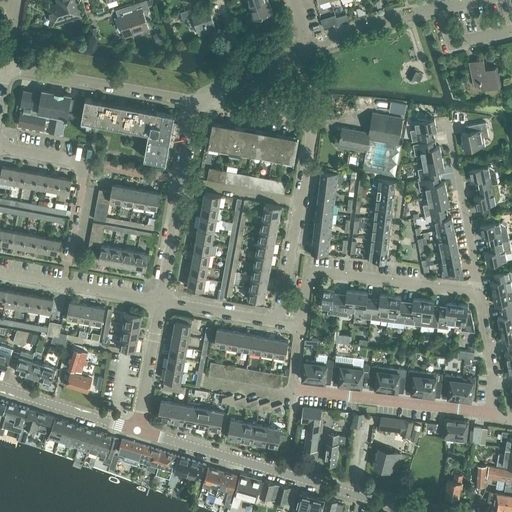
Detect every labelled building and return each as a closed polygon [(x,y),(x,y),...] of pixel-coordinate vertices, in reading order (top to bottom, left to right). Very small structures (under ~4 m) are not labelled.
[(48,7),(53,23),(81,15),(75,0),(58,0),(59,2),(60,2),(59,5),(57,5),(48,7)] [(147,0),(131,5),(117,10),(126,38),(136,35),(135,34),(149,29),(143,12),(150,10),(149,6),(154,4),(152,0),(147,0)] [(268,0),(266,0),(251,5),(254,17),(251,18),(253,27),(269,22),(266,13),(272,11),(268,0)] [(192,30),(197,28),(199,34),(217,28),(210,8),(208,8),(206,3),(199,5),(185,10),(181,11),(184,20),(188,18),(192,30)] [(347,14),(337,18),(338,22),(348,19),(347,15),(347,14)] [(89,27),(88,37),(95,38),(96,28),(89,27)] [(486,68),(483,57),(468,60),(474,86),(480,85),(481,89),(501,84),(497,66),(486,68)] [(413,69),(409,76),(415,79),(419,72),(413,69)] [(44,124),(47,125),(46,130),(62,132),(65,118),(68,118),(68,116),(74,117),(75,113),(73,112),(75,100),(71,99),(72,94),(42,89),(42,93),(24,90),(21,107),(24,107),(23,111),(21,111),(19,125),(43,129),(44,124)] [(150,131),(146,157),(164,161),(167,145),(173,147),(175,137),(174,137),(177,123),(173,122),(175,113),(157,110),(156,112),(92,101),(92,99),(85,98),(82,118),(150,131)] [(391,101),(390,111),(405,114),(407,104),(391,101)] [(335,145),(360,149),(366,150),(363,169),(397,175),(402,144),(398,143),(402,117),(372,112),(369,132),(342,127),(341,134),(337,133),(335,145)] [(418,118),(418,121),(414,121),(416,128),(410,129),(412,141),(432,137),(430,131),(436,129),(434,117),(427,119),(418,118)] [(208,144),(220,146),(224,122),(213,120),(208,144)] [(461,132),(464,149),(484,145),(482,136),(488,135),(485,121),(468,124),(469,131),(461,132)] [(220,146),(230,148),(235,124),(224,122),(220,146)] [(240,153),(241,150),(245,126),(235,124),(230,148),(230,151),(240,153)] [(248,151),(251,152),(256,128),(245,126),(241,150),(248,151)] [(251,152),(262,154),(266,130),(256,128),(251,152)] [(262,154),(273,156),(277,132),(266,130),(262,154)] [(273,156),(283,158),(288,134),(277,132),(273,156)] [(288,134),(283,158),(295,160),(299,136),(288,134)] [(421,154),(422,160),(441,156),(439,145),(433,146),(432,140),(435,139),(413,143),(415,155),(421,154)] [(418,168),(420,179),(439,175),(438,169),(444,168),(441,156),(422,160),(423,167),(418,168)] [(477,179),(478,186),(498,182),(495,170),(494,170),(494,168),(489,165),(488,166),(488,164),(468,168),(471,180),(477,179)] [(0,178),(0,179),(10,181),(12,167),(2,166),(0,178)] [(10,181),(22,184),(25,170),(12,167),(10,181)] [(213,180),(219,181),(221,169),(215,168),(213,180)] [(22,184),(33,186),(36,172),(25,170),(22,184)] [(225,182),(231,183),(233,171),(227,170),(225,182)] [(321,170),(320,180),(337,182),(338,172),(321,170)] [(231,183),(237,184),(239,173),(233,171),(231,183)] [(33,186),(46,188),(48,174),(36,172),(33,186)] [(237,184),(243,185),(245,174),(239,173),(237,184)] [(46,188),(57,190),(59,176),(48,174),(46,188)] [(426,189),(427,196),(447,192),(444,180),(438,182),(437,176),(442,175),(442,174),(439,175),(420,179),(418,179),(420,190),(426,189)] [(248,186),(254,187),(256,176),(251,175),(248,186)] [(59,176),(57,190),(69,192),(72,178),(59,176)] [(254,187),(261,188),(263,177),(256,176),(254,187)] [(377,177),(376,187),(395,189),(396,179),(395,179),(379,177),(377,177)] [(266,189),(272,191),(274,179),(269,178),(266,189)] [(280,180),(278,192),(285,193),(287,181),(280,180)] [(320,180),(319,190),(335,192),(337,182),(320,180)] [(498,182),(478,186),(480,194),(474,195),(476,207),(496,203),(495,201),(496,201),(499,197),(499,195),(500,195),(498,182)] [(112,184),(111,191),(110,197),(109,200),(121,202),(124,186),(112,184)] [(136,189),(124,186),(121,202),(133,204),(136,189)] [(376,187),(375,197),(393,200),(395,189),(376,187)] [(99,189),(98,194),(110,197),(111,191),(99,189)] [(148,191),(136,189),(133,204),(145,206),(148,191)] [(319,190),(317,200),(334,202),(335,192),(319,190)] [(160,193),(148,191),(145,206),(157,208),(160,193)] [(205,192),(203,204),(219,207),(221,195),(205,192)] [(423,204),(425,215),(447,211),(447,210),(444,211),(443,205),(449,204),(447,192),(427,196),(428,203),(423,204)] [(98,194),(97,200),(109,202),(109,200),(110,197),(98,194)] [(375,197),(374,207),(392,210),(393,200),(375,197)] [(245,199),(242,212),(247,212),(249,212),(251,200),(245,199)] [(97,200),(96,206),(108,208),(109,202),(97,200)] [(317,200),(316,211),(333,213),(334,202),(317,200)] [(265,203),(263,214),(279,217),(281,206),(265,203)] [(203,204),(201,215),(217,218),(219,207),(203,204)] [(374,207),(372,218),(391,220),(392,210),(374,207)] [(316,211),(315,221),(332,223),(333,213),(316,211)] [(433,219),(435,230),(453,226),(451,215),(448,216),(447,211),(425,215),(426,220),(433,219)] [(94,218),(106,221),(107,216),(107,214),(95,212),(94,218)] [(263,214),(261,226),(277,229),(279,217),(263,214)] [(201,215),(198,227),(214,230),(217,218),(201,215)] [(372,218),(371,228),(390,230),(391,220),(372,218)] [(93,221),(92,227),(104,229),(104,227),(105,223),(93,221)] [(315,221),(314,231),(330,233),(332,223),(315,221)] [(488,235),(489,243),(509,239),(506,226),(505,227),(505,225),(501,222),(499,222),(499,221),(480,224),(482,236),(488,235)] [(261,226),(259,238),(274,241),(277,229),(261,226)] [(435,230),(437,240),(455,237),(453,226),(435,230)] [(92,227),(91,233),(103,235),(104,229),(92,227)] [(198,227),(196,239),(212,242),(214,230),(198,227)] [(371,228),(370,238),(388,240),(390,230),(371,228)] [(1,243),(12,245),(15,231),(3,229),(1,243)] [(12,245),(24,247),(26,233),(15,231),(12,245)] [(314,231),(312,241),(329,243),(330,233),(314,231)] [(24,247),(35,249),(38,235),(26,233),(24,247)] [(91,233),(90,239),(102,241),(103,235),(91,233)] [(35,249),(47,251),(49,237),(38,235),(35,249)] [(49,237),(47,251),(59,253),(61,239),(49,237)] [(437,240),(440,251),(457,247),(455,237),(437,240)] [(259,238),(256,250),(272,253),(274,241),(259,238)] [(370,238),(369,248),(387,250),(388,240),(370,238)] [(196,239),(194,251),(210,254),(212,242),(196,239)] [(509,239),(489,243),(491,250),(485,251),(487,263),(507,259),(507,258),(508,258),(507,252),(510,251),(511,251),(509,239)] [(329,243),(312,241),(311,251),(328,253),(329,243)] [(98,261),(111,263),(113,247),(101,245),(101,247),(100,253),(98,261)] [(111,263),(122,265),(125,249),(113,247),(111,263)] [(440,251),(442,261),(460,258),(457,247),(440,251)] [(387,250),(369,248),(367,258),(386,261),(387,250)] [(122,265),(134,267),(137,251),(125,249),(122,265)] [(256,250),(254,262),(270,265),(272,253),(256,250)] [(137,251),(134,267),(146,269),(149,253),(137,251)] [(194,251),(192,263),(208,266),(210,254),(194,251)] [(460,258),(442,261),(444,272),(441,272),(442,276),(460,278),(458,269),(462,269),(460,258)] [(254,262),(252,274),(268,276),(270,265),(254,262)] [(192,263),(189,275),(205,278),(208,266),(192,263)] [(491,280),(493,292),(511,288),(511,285),(511,281),(511,269),(493,273),(493,274),(495,273),(497,279),(491,280)] [(252,274),(250,286),(265,289),(268,276),(252,274)] [(205,278),(189,275),(187,286),(203,289),(205,278)] [(265,289),(250,286),(248,297),(248,298),(263,301),(265,289)] [(327,312),(337,314),(339,295),(333,294),(334,287),(324,286),(322,295),(321,295),(320,301),(322,301),(321,306),(328,307),(327,312)] [(501,302),(503,309),(511,306),(511,288),(493,292),(495,303),(501,302)] [(5,303),(16,306),(19,292),(7,289),(5,303)] [(348,309),(355,310),(357,290),(347,289),(346,296),(339,295),(337,314),(347,315),(348,309)] [(360,316),(371,318),(373,299),(367,298),(368,292),(357,290),(355,310),(361,311),(360,316)] [(16,306),(28,308),(30,294),(19,292),(16,306)] [(371,318),(387,320),(390,294),(380,293),(379,300),(373,299),(371,318)] [(28,308),(40,310),(42,296),(30,294),(28,308)] [(387,320),(404,322),(406,303),(400,302),(401,295),(390,294),(387,320)] [(42,296),(40,310),(51,312),(54,298),(42,296)] [(414,323),(421,324),(424,298),(413,297),(412,304),(406,303),(404,322),(414,323)] [(421,324),(437,326),(440,307),(434,306),(434,300),(424,298),(421,324)] [(67,317),(78,319),(81,303),(70,301),(67,317)] [(448,321),(455,322),(457,302),(446,301),(446,308),(440,307),(437,326),(447,327),(448,321)] [(457,302),(455,322),(461,323),(461,328),(475,330),(471,311),(467,310),(468,304),(457,302)] [(78,319),(90,321),(93,305),(81,303),(78,319)] [(93,305),(90,321),(103,323),(106,307),(93,305)] [(498,315),(500,327),(511,325),(511,306),(503,309),(504,314),(498,315)] [(126,311),(124,323),(140,326),(142,314),(126,311)] [(47,334),(53,335),(56,321),(50,320),(47,334)] [(175,320),(173,332),(190,335),(192,323),(175,320)] [(53,335),(59,336),(60,331),(62,322),(56,321),(53,335)] [(124,323),(122,335),(138,338),(140,326),(124,323)] [(508,337),(510,344),(511,343),(511,325),(500,327),(503,338),(508,337)] [(214,343),(226,345),(229,330),(217,328),(214,343)] [(13,341),(19,343),(24,330),(17,329),(13,341)] [(24,330),(19,343),(24,345),(26,341),(35,344),(38,334),(29,331),(24,330)] [(226,345),(240,348),(243,332),(229,330),(226,345)] [(59,337),(56,345),(65,347),(66,342),(67,337),(68,333),(67,333),(60,331),(59,336),(59,337)] [(173,332),(171,344),(188,347),(190,335),(173,332)] [(240,348),(252,350),(254,334),(248,333),(243,332),(240,348)] [(252,350),(262,352),(265,336),(254,334),(252,350)] [(138,338),(122,335),(120,347),(136,350),(138,338)] [(262,352),(273,354),(276,338),(265,336),(262,352)] [(276,338),(273,354),(285,356),(288,340),(276,338)] [(1,344),(0,347),(0,365),(7,367),(13,348),(1,344)] [(171,344),(169,356),(185,359),(188,347),(171,344)] [(73,347),(70,357),(87,363),(88,360),(85,359),(88,352),(73,347)] [(15,370),(27,374),(32,359),(25,356),(27,351),(22,349),(20,355),(15,370)] [(458,356),(465,357),(471,358),(474,359),(475,351),(459,349),(458,356)] [(169,356),(167,368),(183,371),(185,359),(169,356)] [(87,363),(70,357),(67,367),(81,371),(84,364),(86,365),(87,363)] [(44,363),(32,359),(27,374),(39,378),(44,363)] [(316,360),(305,359),(303,378),(302,379),(314,380),(316,360)] [(334,360),(327,359),(327,361),(316,360),(314,380),(325,382),(325,381),(326,371),(332,372),(334,360)] [(353,362),(336,360),(334,372),(340,373),(339,383),(350,385),(353,362)] [(217,362),(211,361),(208,374),(215,375),(217,362)] [(223,363),(217,362),(215,375),(221,376),(223,363)] [(370,364),(363,363),(363,366),(353,364),(353,362),(350,385),(362,386),(362,385),(363,376),(369,377),(370,364)] [(56,367),(44,363),(39,378),(51,382),(56,367)] [(229,364),(223,363),(221,376),(226,377),(229,364)] [(232,379),(235,365),(229,364),(226,377),(232,379)] [(390,366),(372,364),(371,377),(377,378),(376,387),(375,387),(375,388),(387,389),(390,366)] [(241,366),(235,365),(232,379),(238,380),(241,366)] [(246,367),(241,366),(238,380),(244,381),(246,367)] [(405,381),(407,368),(390,366),(387,389),(398,391),(398,390),(399,380),(405,381)] [(252,368),(246,367),(244,381),(250,382),(252,368)] [(183,371),(167,368),(165,379),(181,382),(183,371)] [(258,369),(252,368),(250,382),(256,383),(258,369)] [(264,371),(258,369),(256,383),(262,384),(264,371)] [(426,371),(409,369),(407,381),(413,382),(412,392),(423,394),(426,371)] [(270,372),(264,371),(262,384),(267,385),(270,372)] [(442,385),(443,373),(426,371),(423,394),(435,395),(435,394),(434,394),(436,385),(442,385)] [(70,372),(66,385),(77,388),(81,375),(70,372)] [(276,373),(270,372),(267,385),(273,386),(276,373)] [(282,374),(276,373),(273,386),(280,387),(282,374)] [(462,375),(445,373),(444,386),(450,386),(449,396),(448,396),(448,397),(460,398),(462,375)] [(81,375),(77,388),(88,391),(92,378),(81,375)] [(463,378),(463,375),(462,375),(460,398),(471,399),(472,388),(475,389),(476,377),(468,376),(468,378),(463,378)] [(163,388),(176,390),(177,385),(165,382),(163,388)] [(222,402),(234,404),(235,399),(233,394),(223,397),(222,402)] [(234,404),(247,406),(247,402),(245,396),(235,399),(234,404)] [(247,406),(259,408),(260,404),(257,398),(248,402),(247,402),(247,406)] [(158,417),(171,420),(174,401),(161,399),(158,417)] [(23,425),(24,425),(29,408),(8,401),(0,425),(5,427),(8,419),(23,425)] [(171,420),(183,422),(187,404),(174,401),(171,420)] [(259,408),(271,411),(272,406),(270,401),(260,404),(259,408)] [(272,406),(271,411),(283,413),(284,408),(282,403),(272,406)] [(183,422),(196,424),(199,406),(187,404),(183,422)] [(196,424),(208,426),(211,408),(199,406),(196,424)] [(321,408),(304,406),(302,421),(308,421),(305,448),(317,449),(321,408)] [(48,433),(49,433),(56,416),(29,408),(24,425),(37,429),(45,431),(46,432),(48,433)] [(211,408),(208,426),(221,428),(224,410),(211,408)] [(49,437),(59,440),(66,420),(56,416),(49,433),(47,439),(49,439),(49,437)] [(404,419),(381,416),(380,429),(401,431),(400,434),(410,436),(413,422),(404,419)] [(227,436),(240,439),(244,421),(231,418),(227,436)] [(457,420),(445,418),(445,419),(446,419),(444,436),(454,438),(454,440),(455,440),(457,420)] [(66,445),(69,446),(76,423),(66,420),(59,440),(66,442),(66,445)] [(469,421),(457,420),(455,440),(466,441),(468,422),(469,422),(469,421)] [(248,440),(252,441),(256,423),(248,421),(244,421),(240,439),(248,440)] [(71,444),(79,446),(86,426),(76,423),(69,446),(70,446),(71,444)] [(252,441),(265,443),(268,425),(256,423),(252,441)] [(268,425),(265,443),(277,446),(281,427),(268,425)] [(473,442),(473,441),(480,442),(483,426),(474,425),(474,430),(471,430),(470,441),(473,442)] [(85,451),(88,452),(95,429),(86,426),(79,446),(79,449),(85,451)] [(90,450),(98,453),(105,432),(95,429),(88,452),(89,452),(90,450)] [(411,440),(418,441),(420,430),(414,429),(411,440)] [(507,439),(506,446),(511,447),(511,431),(502,429),(501,438),(507,439)] [(112,459),(112,458),(115,450),(114,450),(119,436),(114,435),(105,432),(98,453),(105,455),(105,457),(107,458),(112,459)] [(327,442),(325,462),(335,463),(338,444),(337,444),(337,442),(345,443),(346,435),(338,434),(338,433),(329,432),(328,443),(327,442)] [(140,454),(141,454),(144,444),(122,438),(119,448),(120,448),(119,451),(125,454),(124,460),(137,464),(137,465),(140,454)] [(146,468),(156,471),(157,471),(159,464),(157,464),(161,449),(144,444),(141,454),(140,458),(148,460),(146,468)] [(511,447),(506,446),(504,453),(498,452),(497,463),(511,465),(511,447)] [(157,471),(156,471),(155,474),(169,478),(171,471),(176,454),(161,449),(157,464),(159,464),(157,471)] [(378,449),(373,466),(390,471),(390,469),(397,470),(401,453),(394,451),(394,454),(378,449)] [(188,474),(192,459),(178,454),(169,482),(175,484),(179,471),(188,474)] [(206,463),(192,459),(188,474),(187,477),(190,478),(191,475),(199,477),(197,481),(201,482),(206,463)] [(492,507),(506,509),(510,487),(511,474),(511,467),(487,463),(477,463),(475,482),(485,483),(486,476),(495,478),(496,475),(500,475),(506,477),(505,486),(504,493),(490,490),(488,500),(493,501),(492,507)] [(205,483),(210,485),(215,468),(208,466),(201,490),(200,494),(204,495),(204,494),(205,491),(206,485),(205,485),(205,483)] [(208,492),(216,494),(223,470),(215,468),(210,485),(208,492)] [(223,470),(216,494),(214,500),(218,501),(220,495),(221,490),(220,489),(220,488),(225,489),(230,472),(223,470)] [(238,474),(230,472),(225,489),(230,491),(230,492),(228,492),(226,497),(231,499),(238,474)] [(237,486),(248,490),(257,493),(261,479),(248,475),(241,473),(237,486)] [(445,495),(459,497),(463,474),(455,473),(454,480),(448,479),(445,495)] [(259,495),(275,499),(279,484),(263,480),(259,495)] [(279,484),(275,499),(293,505),(297,491),(298,489),(279,484)] [(307,511),(312,495),(299,491),(295,507),(305,510),(304,511),(303,511),(302,511),(307,511)] [(312,495),(307,511),(320,511),(324,498),(312,495)] [(341,511),(343,504),(337,503),(338,500),(327,497),(327,499),(323,511),(341,511)]
